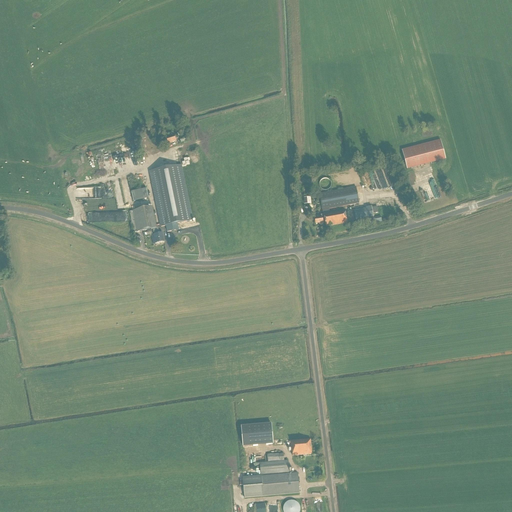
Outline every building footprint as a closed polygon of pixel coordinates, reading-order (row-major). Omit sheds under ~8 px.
[(181,134),(182,138),(185,137),(187,141),(189,140),(187,134),(186,130),(183,132),(183,133),(181,134)] [(175,139),(178,138),(177,135),(166,139),(168,144),(176,142),(175,139)] [(441,140),(401,150),(407,170),(446,160),(441,140)] [(150,171),(150,172),(161,227),(166,226),(167,232),(178,230),(177,224),(193,221),(181,164),(150,171)] [(326,179),(325,179),(324,179),(323,179),(322,179),(321,180),(320,181),(320,182),(319,182),(319,183),(319,184),(319,185),(319,186),(320,187),(320,188),(321,189),(322,190),(323,190),(324,190),(325,190),(326,190),(327,190),(328,190),(329,189),(329,188),(330,187),(330,186),(331,185),(331,184),(331,183),(330,182),(329,181),(329,180),(328,179),(327,179),(326,179)] [(320,194),(323,214),(323,215),(321,215),(321,218),(315,219),(315,224),(319,224),(319,225),(323,224),(323,222),(325,222),(326,226),(347,223),(345,211),(330,213),(329,209),(359,203),(356,187),(320,194)] [(134,202),(149,199),(146,189),(131,192),(134,202)] [(137,232),(151,229),(153,229),(154,235),(155,244),(164,242),(162,233),(159,234),(158,228),(156,228),(152,207),(133,211),(133,212),(137,232)] [(374,219),(372,207),(366,208),(366,209),(354,211),(356,222),(374,219)] [(113,220),(112,222),(113,225),(114,227),(115,229),(118,230),(120,230),(122,230),(124,229),(126,227),(127,225),(128,222),(127,220),(126,218),(124,216),(122,215),(120,215),(118,215),(115,216),(114,218),(113,220)] [(271,424),(241,427),(243,446),(272,444),(271,424)] [(292,456),(312,455),(310,440),(290,441),(290,442),(289,442),(289,444),(290,443),(291,452),(292,452),(292,456)] [(284,453),(267,455),(268,462),(285,461),(284,453)] [(288,461),(260,463),(261,475),(289,472),(288,461)] [(298,473),(261,476),(243,478),(244,498),(263,496),(299,493),(298,473)] [(286,504),(285,505),(284,506),(284,507),(284,508),(283,510),(283,511),(284,511),(283,511),(300,511),(300,510),(300,509),(300,508),(300,507),(299,506),(298,505),(298,504),(297,504),(296,503),(295,502),(294,502),(293,502),(292,502),(291,502),(290,502),(289,502),(288,503),(287,503),(286,504)]
